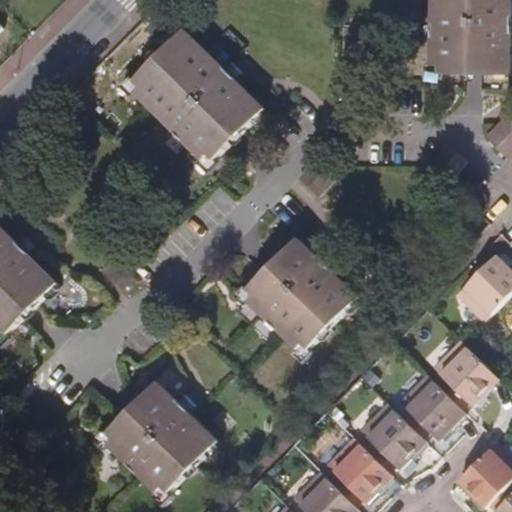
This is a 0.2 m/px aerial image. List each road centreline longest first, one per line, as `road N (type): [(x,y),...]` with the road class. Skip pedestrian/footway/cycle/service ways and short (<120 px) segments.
road 1 (residential): [(511,189),(457,135),(351,127),(312,144),(70,363)]
road 2 (residential): [(0,113),(115,0)]
